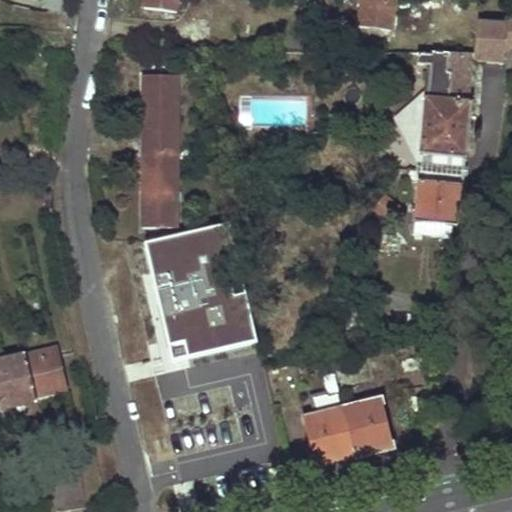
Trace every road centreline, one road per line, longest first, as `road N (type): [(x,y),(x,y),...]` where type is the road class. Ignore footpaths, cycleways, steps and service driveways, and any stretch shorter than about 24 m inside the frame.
road 1 (residential): [(96,0),(72,198),(140,511)]
road 2 (primary): [(511,481),(381,511)]
